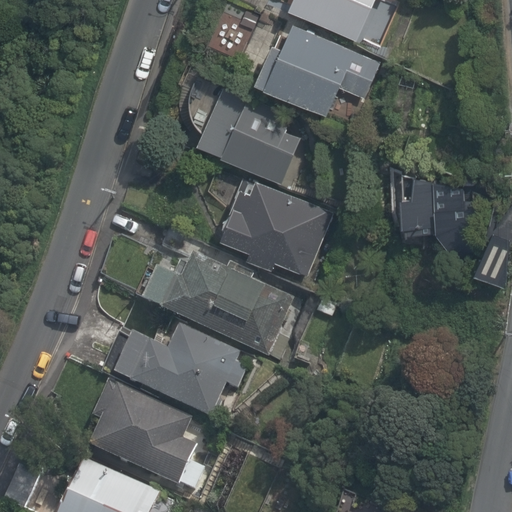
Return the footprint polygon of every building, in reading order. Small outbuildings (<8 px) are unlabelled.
[(303,0),(298,13),(366,43),(385,0),(303,0)] [(252,12),(227,1),(210,39),(235,50),(252,12)] [(378,54),(296,16),(265,84),(328,113),(343,82),(362,91),(378,54)] [(281,30),(256,19),(240,53),(265,65),(281,30)] [(223,79),(198,139),(286,176),(301,142),(239,116),(250,90),(223,79)] [(338,208),(245,172),(222,230),(251,242),(247,253),(272,263),(274,259),(298,269),(292,283),(306,288),(338,208)] [(444,173),(395,172),(393,239),(443,240),(444,173)] [(211,276),(180,262),(161,305),(263,351),(288,295),(217,263),(211,276)] [(127,375),(215,414),(227,386),(235,389),(251,354),(186,326),(176,347),(145,334),(127,375)] [(196,447),(207,424),(109,377),(95,408),(112,416),(99,444),(195,490),(213,454),(196,447)] [(92,455),(62,511),(175,511),(181,502),(92,455)]
